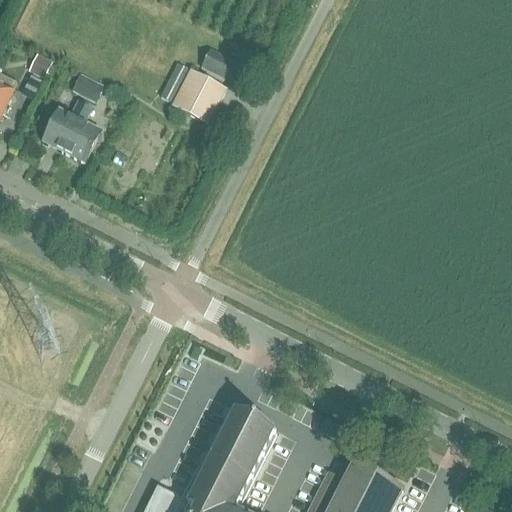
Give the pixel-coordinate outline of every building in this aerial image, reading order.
[(201,71),(230,86),(240,67),(210,52),(201,71)] [(40,59),(32,77),(44,83),(53,65),(40,59)] [(178,67),(161,100),(172,106),(189,73),(178,67)] [(0,70),(0,120),(18,86),(3,78),(5,73),(0,70)] [(172,109),(208,128),(226,92),(190,73),(172,109)] [(95,105),(103,90),(81,79),(73,94),(95,105)] [(43,146),(86,167),(102,134),(85,125),(92,110),(78,103),(71,117),(60,112),(43,146)] [(393,511),(403,494),(354,469),(345,486),(328,478),(310,511),(236,511),(239,506),(241,507),(276,438),(234,417),(231,416),(230,418),(233,419),(223,440),(219,438),(197,483),(194,481),(178,511),(393,511)]
